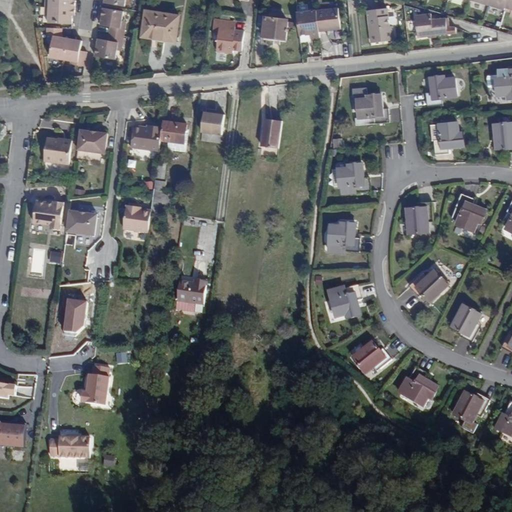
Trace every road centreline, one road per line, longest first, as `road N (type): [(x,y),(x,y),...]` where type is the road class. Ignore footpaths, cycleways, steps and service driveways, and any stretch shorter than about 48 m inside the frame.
road 1 (residential): [(127,94),(511,49)]
road 2 (residential): [(511,374),(452,358),(406,332),(386,285),(382,240),(399,181),(413,179)]
road 3 (residential): [(106,256),(127,94)]
road 4 (residential): [(0,300),(16,180)]
